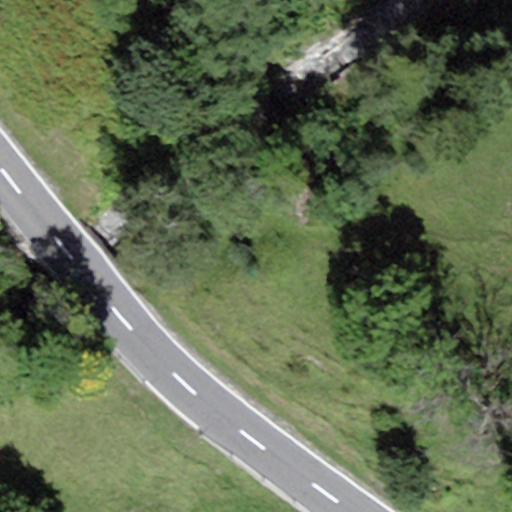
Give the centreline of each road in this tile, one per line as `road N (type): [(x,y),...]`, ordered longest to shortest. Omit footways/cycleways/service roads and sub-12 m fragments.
road 1 (secondary): [(111,311),(237,431),(355,511)]
road 2 (secondary): [(111,311),(0,164)]
